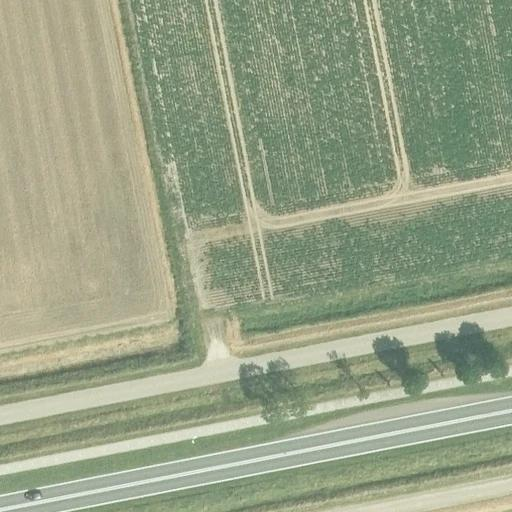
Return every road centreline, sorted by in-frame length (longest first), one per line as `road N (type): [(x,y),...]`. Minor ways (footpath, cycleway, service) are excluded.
road 1 (unclassified): [(0,417),(511,317)]
road 2 (trunk): [(0,504),(511,406)]
road 3 (unclassified): [(372,511),(511,484)]
